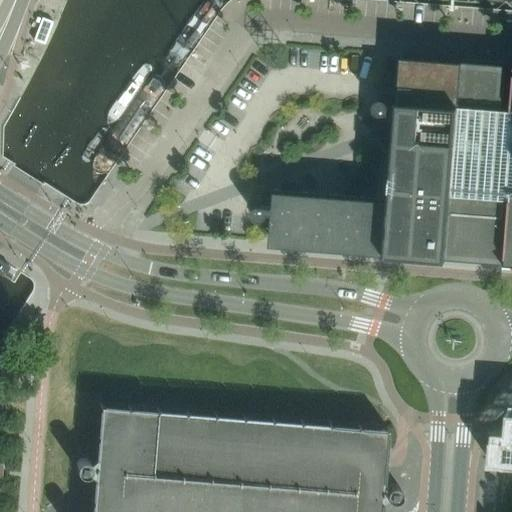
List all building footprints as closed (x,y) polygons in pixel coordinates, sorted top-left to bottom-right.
[(200,0),(199,0),(165,49),(182,60),(216,11),(200,0)] [(505,260),(505,261),(511,261),(511,100),(511,105),(503,105),(506,62),(480,60),(401,53),(397,107),(389,98),(390,97),(388,95),(386,95),(383,94),(381,94),(378,95),(376,97),(375,99),(374,102),(374,104),(375,106),(378,109),(380,110),(382,110),(384,110),(386,110),(388,109),(391,111),(390,111),(394,117),(396,119),(395,130),(394,140),(393,157),(389,197),(381,196),(274,188),(273,203),(261,202),(259,202),(258,202),(256,204),(254,205),(253,207),(252,209),(252,212),(253,214),(255,217),(256,218),(258,218),(260,219),(263,218),(265,217),(267,216),(268,214),(269,212),(269,209),(269,208),(273,209),(270,243),(376,251),(385,252),(505,260)] [(396,119),(394,117),(366,115),(358,115),(375,136),(385,147),(393,157),(394,140),(395,130),(396,119)] [(10,266),(0,259),(0,273),(3,276),(10,266)] [(380,511),(381,500),(386,496),(387,497),(388,498),(389,499),(390,499),(393,499),(394,499),(395,499),(397,497),(398,496),(399,495),(399,494),(400,493),(400,492),(400,491),(400,489),(399,487),(398,485),(396,484),(395,484),(394,483),(393,483),(391,483),(390,483),(389,484),(388,484),(387,485),(383,480),(384,465),(385,458),(385,451),(387,426),(99,402),(97,424),(96,434),(95,446),(94,457),(90,461),(88,459),(87,459),(85,458),(84,458),(83,458),(82,458),(80,459),(79,460),(78,460),(77,461),(76,463),(75,465),(75,466),(75,467),(76,468),(76,469),(77,471),(78,472),(79,473),(81,474),(83,474),(84,474),(86,474),(88,473),(89,472),(93,477),(91,491),(91,498),(90,506),(89,511),(380,511)] [(505,462),(511,462),(511,511),(511,408),(508,408),(506,427),(506,429),(494,428),(494,436),(491,435),(489,461),(505,462)]
